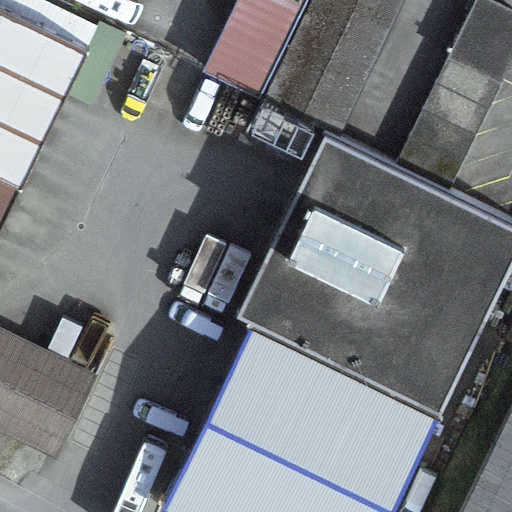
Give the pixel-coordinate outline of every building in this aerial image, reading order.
[(85,378),(0,335),(0,220),(87,41),(0,0),(0,417),(53,444),(85,378)] [(276,0),(298,10),(303,0),(276,0)] [(449,52),(397,158),(450,185),(503,78),(449,52)] [(251,312),(160,500),(184,511),(387,511),(511,255),(511,215),(324,125),(236,305),(251,312)] [(511,511),(511,400),(458,511),(511,511)]
